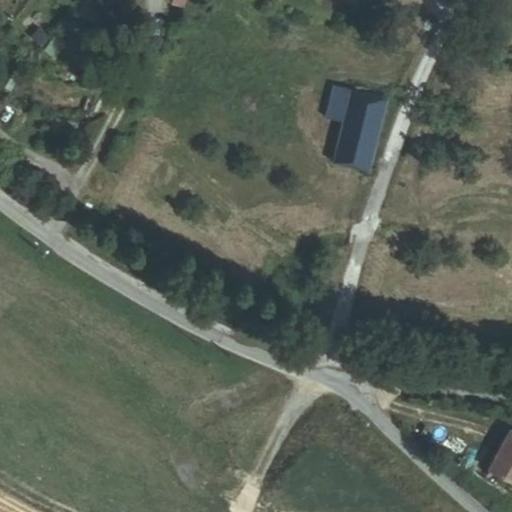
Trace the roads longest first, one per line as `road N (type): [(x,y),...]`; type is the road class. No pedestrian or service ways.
road 1 (unclassified): [(330,382),(153,302),(0,204)]
road 2 (residential): [(475,511),(330,382)]
road 3 (residential): [(511,404),(330,382)]
